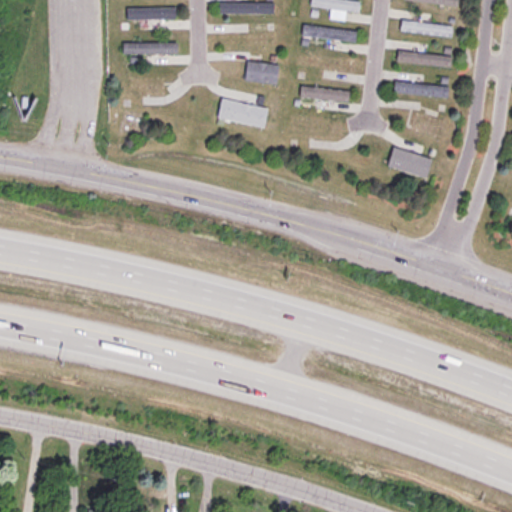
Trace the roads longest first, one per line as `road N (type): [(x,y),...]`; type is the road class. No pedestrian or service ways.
road 1 (motorway): [(511,385),(391,336),(178,277),(0,242)]
road 2 (motorway): [(0,323),(368,405),(511,463)]
road 3 (tertiary): [(0,156),(241,202),(511,290)]
road 4 (residential): [(0,418),(141,447),(363,511)]
road 5 (residential): [(447,267),(486,165),(509,0)]
road 6 (residential): [(486,0),(468,140),(425,260)]
road 7 (residential): [(385,0),(372,132)]
